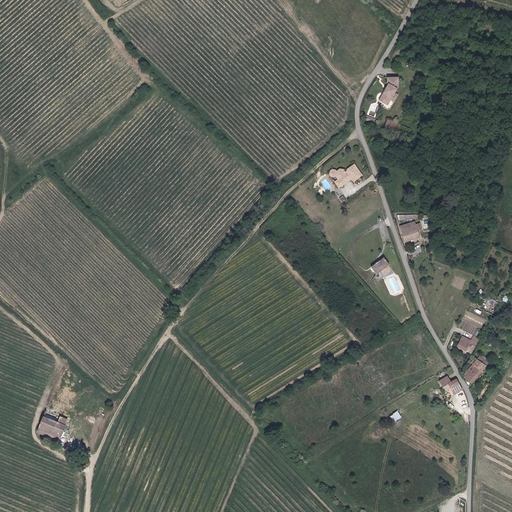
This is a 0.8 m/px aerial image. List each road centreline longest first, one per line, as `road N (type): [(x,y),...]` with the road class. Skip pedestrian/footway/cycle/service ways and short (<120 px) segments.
road 1 (unclassified): [(470,511),(471,395),(426,319),(358,123),(360,99),(417,0)]
road 2 (track): [(87,511),(99,450),(205,273),(254,215),(360,130)]
road 3 (track): [(85,0),(147,78),(277,196)]
road 4 (track): [(91,475),(36,437),(60,362),(0,305)]
